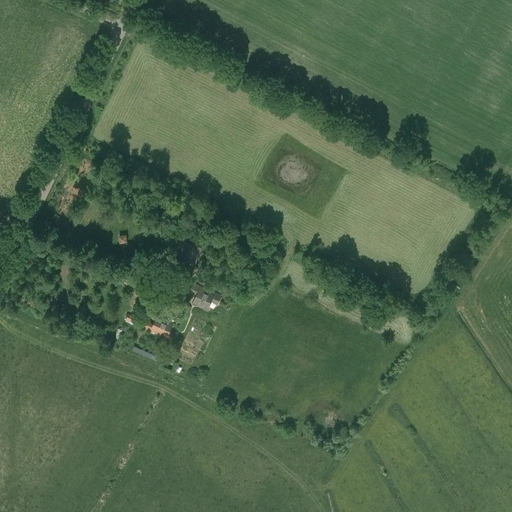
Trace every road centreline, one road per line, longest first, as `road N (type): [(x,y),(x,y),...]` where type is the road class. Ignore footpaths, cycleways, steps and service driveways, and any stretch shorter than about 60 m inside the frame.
road 1 (unclassified): [(0,284),(120,30)]
road 2 (track): [(0,306),(200,388)]
